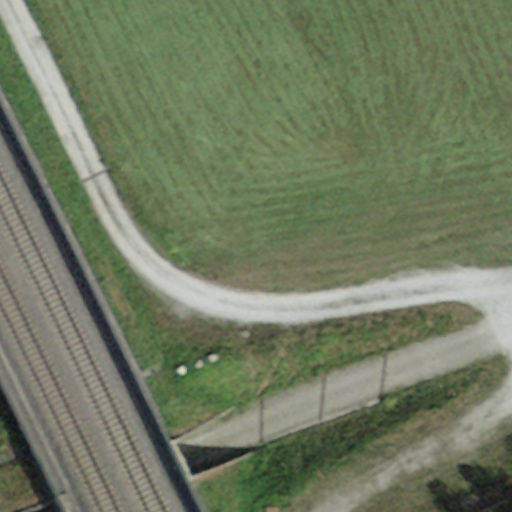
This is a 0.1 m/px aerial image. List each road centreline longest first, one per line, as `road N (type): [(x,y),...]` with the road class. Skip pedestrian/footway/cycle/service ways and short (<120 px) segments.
road 1 (track): [(511,297),(432,290),(264,313),(202,303),(165,282),(138,258),(114,218),(4,0)]
road 2 (track): [(335,511),(511,407)]
